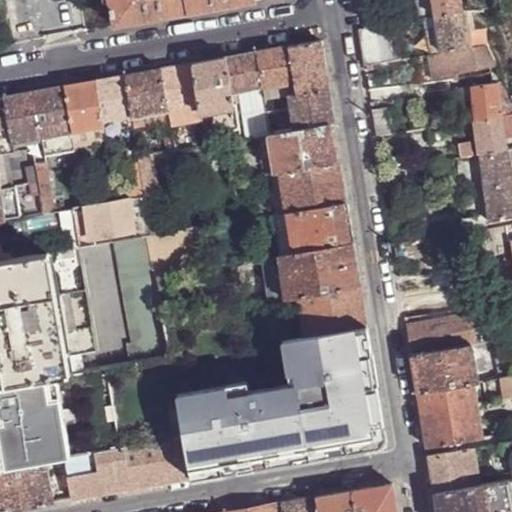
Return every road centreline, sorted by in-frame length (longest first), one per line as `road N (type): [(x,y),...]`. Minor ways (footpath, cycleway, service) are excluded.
road 1 (unclassified): [(336,21),(407,462)]
road 2 (residential): [(336,21),(0,81)]
road 3 (unclassified): [(407,462),(115,511)]
